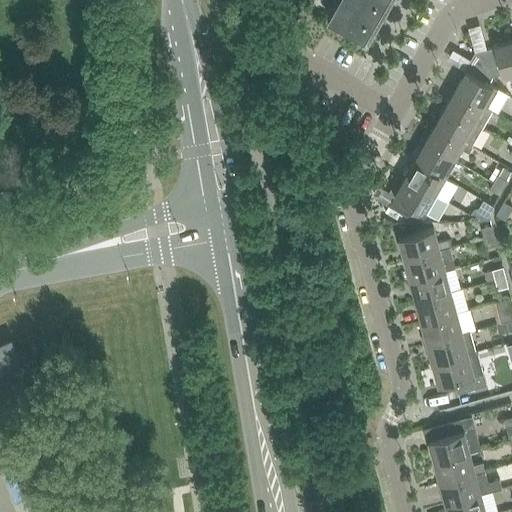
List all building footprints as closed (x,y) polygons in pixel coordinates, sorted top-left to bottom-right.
[(325,14),(363,35),(383,0),(333,0),(331,3),(335,5),(329,14),(326,12),(325,14)] [(511,39),(493,45),(493,47),(474,52),(492,76),(501,73),(502,80),(511,77),(511,39)] [(487,84),(492,76),(474,52),(464,70),(465,70),(455,88),(486,106),(496,89),(487,84)] [(491,110),(486,106),(455,88),(444,106),(481,127),(491,110)] [(471,144),(481,127),(444,106),(434,124),(471,145),(472,144),(471,144)] [(468,152),(471,145),(434,124),(424,141),(455,159),(462,148),(468,152)] [(445,177),(455,159),(424,141),(414,159),(445,177)] [(435,195),(445,177),(414,159),(404,177),(435,195)] [(503,187),(507,181),(497,175),(493,181),(503,187)] [(424,213),(435,195),(404,177),(393,195),(392,194),(386,205),(390,207),(387,213),(396,218),(399,212),(410,218),(423,218),(426,213),(424,213)] [(499,195),(503,187),(493,181),(489,188),(499,195)] [(489,212),(493,205),(483,199),(472,218),(479,222),(489,219),(489,212)] [(484,238),(495,235),(491,223),(481,226),(484,238)] [(448,247),(450,247),(448,240),(438,243),(433,228),(399,237),(405,259),(448,247)] [(486,246),(496,244),(497,244),(495,235),(484,238),(486,246)] [(455,268),(448,247),(405,259),(410,280),(445,270),(455,268)] [(496,280),(506,277),(503,265),(492,268),(496,280)] [(459,279),(448,282),(445,270),(410,280),(416,301),(450,292),(462,288),(459,279)] [(498,288),(507,286),(508,285),(506,277),(496,280),(498,288)] [(422,322),(456,312),(453,303),(450,292),(416,301),(422,322)] [(511,320),(511,299),(511,297),(491,303),(497,324),(507,321),(511,320)] [(427,342),(462,333),(456,312),(422,322),(427,342)] [(433,363),(478,352),(477,351),(475,351),(470,331),(462,333),(427,342),(433,363)] [(0,369),(19,361),(11,341),(0,346),(0,369)] [(458,393),(486,385),(478,352),(433,363),(439,385),(454,381),(458,393)] [(435,461),(470,451),(480,448),(471,414),(424,426),(428,439),(429,439),(435,461)] [(485,469),(483,461),(474,463),(470,451),(435,461),(440,481),(485,469)] [(12,460),(19,476),(34,469),(27,454),(12,460)] [(446,502),(481,492),(501,487),(498,478),(488,481),(485,469),(440,481),(446,502)] [(448,511),(486,511),(481,492),(446,502),(448,511)]
